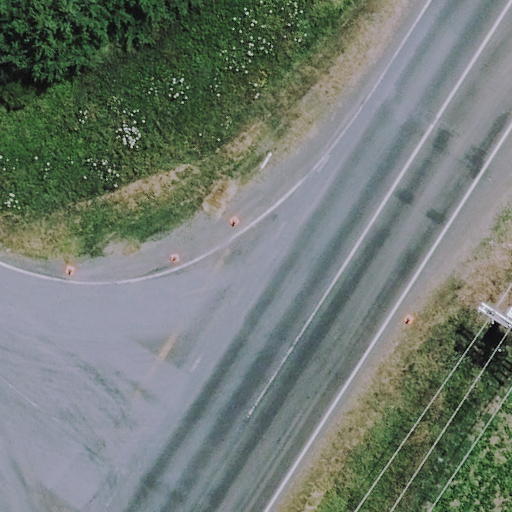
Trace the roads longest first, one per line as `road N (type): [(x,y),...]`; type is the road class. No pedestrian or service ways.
road 1 (tertiary): [(510,0),(189,511)]
road 2 (unclassified): [(0,373),(95,451),(189,511)]
